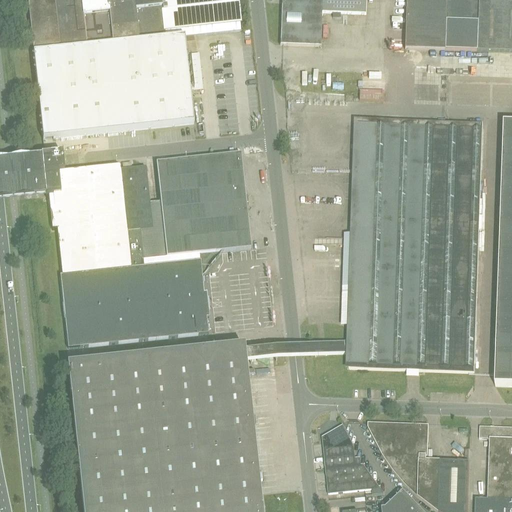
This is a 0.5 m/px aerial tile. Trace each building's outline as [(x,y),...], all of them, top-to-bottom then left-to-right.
[(166,40),(162,0),(86,0),(56,3),(55,0),(28,0),(34,54),(43,141),(194,125),(191,93),(201,92),(198,58),(187,59),(185,38),(166,40)] [(322,47),(323,14),(323,0),(282,0),(282,4),(281,46),(322,47)] [(323,0),(323,14),(367,15),(367,0),(323,0)] [(445,52),(446,0),(406,0),(405,50),(445,52)] [(477,53),(479,3),(478,0),(446,0),(445,52),(477,53)] [(511,0),(486,0),(487,3),(479,3),(477,53),(511,53),(511,0)] [(336,94),(345,93),(345,85),(335,86),(336,94)] [(482,126),(357,122),(350,328),(349,370),(407,372),(420,372),(474,374),(482,126)] [(511,127),(505,127),(495,387),(511,388),(511,127)] [(251,250),(241,156),(157,165),(161,209),(151,210),(146,169),(120,171),(120,167),(83,171),(65,173),(63,155),(45,157),(42,157),(46,198),(49,198),(52,231),(57,231),(62,277),(60,277),(68,350),(208,335),(202,278),(222,253),(251,250)] [(0,203),(46,198),(42,157),(0,161),(0,203)] [(329,356),(328,346),(315,347),(314,347),(315,358),(316,358),(316,357),(329,356)] [(256,498),(249,436),(240,350),(215,353),(215,352),(205,353),(205,354),(201,354),(68,368),(71,397),(72,408),(83,511),(262,511),(262,510),(260,497),(256,498)] [(368,424),(368,429),(382,456),(393,471),(405,485),(418,498),(435,511),(468,511),(470,463),(441,462),(426,462),(426,458),(428,458),(429,426),(368,424)] [(354,447),(348,436),(343,427),(322,439),(328,495),(380,490),(363,466),(361,466),(361,459),(355,460),(354,447)] [(511,511),(511,428),(502,429),(490,428),(480,428),(479,440),(490,440),(488,500),(475,500),(475,511),(511,511)] [(420,511),(404,494),(386,511),(382,511),(381,511),(420,511)]
